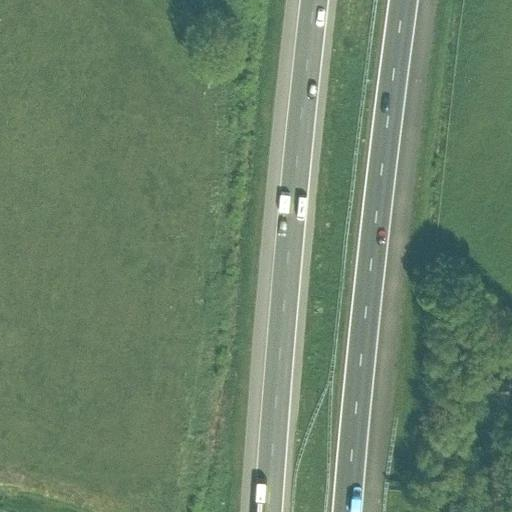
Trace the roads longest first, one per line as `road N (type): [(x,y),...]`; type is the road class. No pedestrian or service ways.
road 1 (motorway): [(352,511),(409,0)]
road 2 (motorway): [(313,0),(267,511)]
